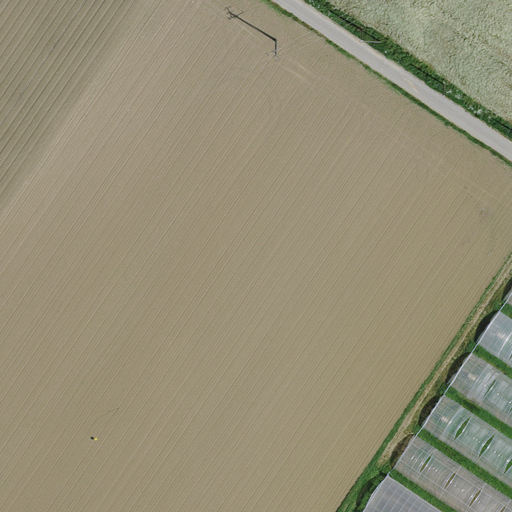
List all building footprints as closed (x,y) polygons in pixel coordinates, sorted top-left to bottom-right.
[(511,320),(500,312),(478,346),(511,368),(511,320)] [(511,380),(473,354),(450,388),(511,429),(511,380)] [(511,440),(445,395),(422,429),(511,488),(511,440)] [(511,511),(511,499),(416,435),(394,468),(459,511),(511,511)] [(441,511),(389,476),(364,511),(441,511)]
